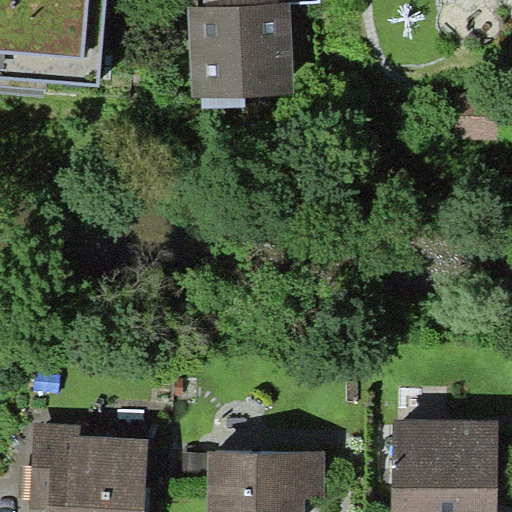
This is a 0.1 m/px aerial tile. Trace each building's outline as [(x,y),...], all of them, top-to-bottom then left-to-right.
[(0,0),(0,77),(99,86),(106,0),(0,0)] [(294,94),(290,3),(280,3),(205,6),(188,7),(192,98),(202,98),(246,96),(294,94)] [(246,105),(246,96),(202,98),(203,108),(246,105)] [(497,511),(500,420),(394,418),(391,511),(497,511)] [(34,422),(31,509),(48,510),(48,511),(143,511),(147,438),(80,435),(81,424),(34,422)] [(324,452),(208,452),(208,511),(304,511),(305,499),(324,499),(324,452)]
